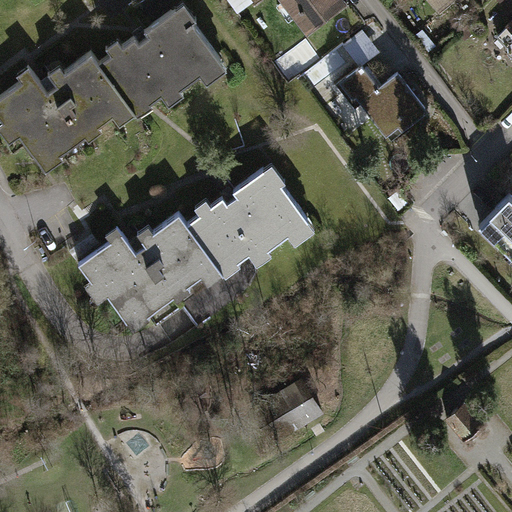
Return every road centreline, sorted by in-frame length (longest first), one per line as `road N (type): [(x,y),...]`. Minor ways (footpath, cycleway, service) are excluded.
road 1 (residential): [(238,511),(389,396),(415,339),(426,272)]
road 2 (residential): [(426,272),(439,212),(511,131)]
